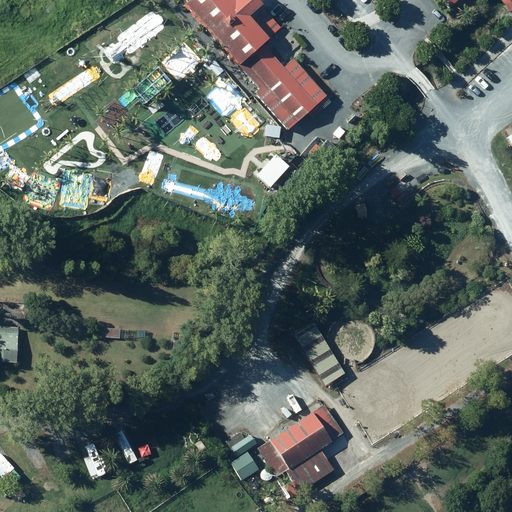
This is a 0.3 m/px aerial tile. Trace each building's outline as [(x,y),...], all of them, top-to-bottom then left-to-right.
[(188,0),(189,1),(185,6),(259,90),(255,94),(288,132),(326,97),(294,59),(283,68),(264,46),(280,30),(254,0),(188,0)] [(460,0),(441,0),(450,9),(460,0)] [(511,10),(511,0),(499,0),(510,12),(511,10)] [(357,118),(352,113),(346,120),(350,124),(357,118)] [(144,139),(155,130),(150,124),(139,134),(144,139)] [(298,127),(290,135),(310,157),(318,150),(312,144),(317,139),(308,129),(304,133),(298,127)] [(88,133),(81,140),(90,148),(97,141),(88,133)] [(306,180),(297,171),(273,194),(282,203),(306,180)] [(401,195),(396,189),(389,195),(394,200),(401,195)] [(396,199),(400,205),(411,196),(406,190),(396,199)] [(400,205),(407,213),(417,204),(411,196),(400,205)] [(314,322),(293,335),(325,388),(346,375),(314,322)] [(19,327),(0,326),(0,349),(2,350),(1,363),(16,364),(19,327)] [(99,327),(99,338),(145,339),(145,328),(99,327)] [(210,368),(228,371),(231,357),(213,354),(210,368)] [(113,411),(113,421),(164,421),(164,411),(113,411)] [(316,423),(251,465),(270,494),(280,488),(292,507),(319,490),(307,471),(335,452),(316,423)] [(245,430),(226,442),(237,459),(256,447),(245,430)] [(2,449),(0,449),(0,469),(10,464),(2,449)]
